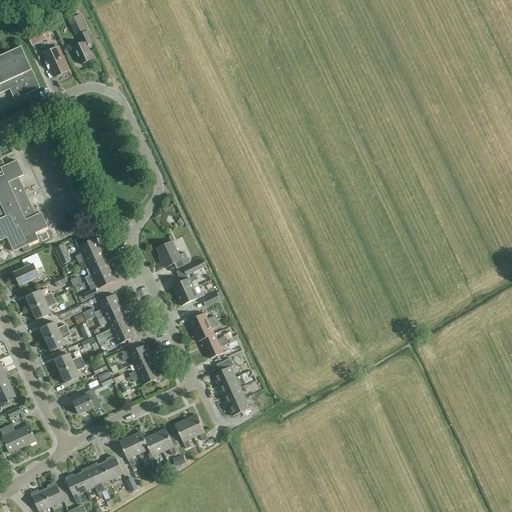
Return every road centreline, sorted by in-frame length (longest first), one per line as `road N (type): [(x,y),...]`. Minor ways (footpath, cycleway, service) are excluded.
road 1 (residential): [(196,383),(130,240),(160,188),(121,100),(85,87),(0,127)]
road 2 (residential): [(69,448),(0,312)]
road 3 (residential): [(69,448),(196,383)]
